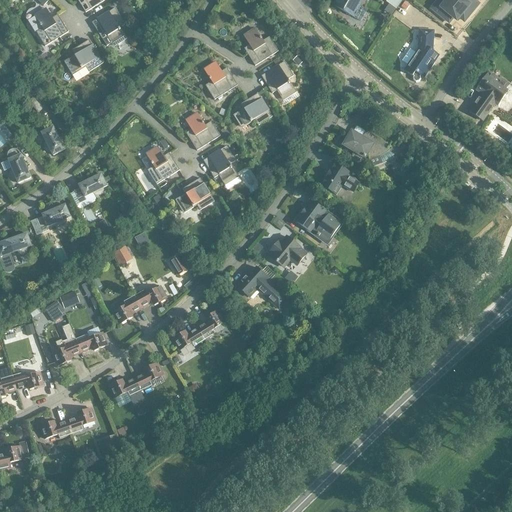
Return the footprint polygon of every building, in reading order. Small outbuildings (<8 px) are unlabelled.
[(77,0),(79,2),(86,13),(106,0),(77,0)] [(336,0),(333,6),(350,15),(350,16),(354,18),(360,7),(359,6),(362,0),(336,0)] [(467,18),(478,4),(472,0),(439,0),(432,9),(439,15),(439,16),(443,19),(444,19),(449,23),(453,18),(456,20),(462,14),(467,18)] [(405,2),(401,7),(405,11),(409,5),(405,2)] [(384,11),(391,16),(396,9),(389,5),(384,11)] [(128,6),(122,10),(127,19),(134,15),(128,6)] [(45,47),(68,33),(58,15),(52,18),(46,9),(34,16),(37,21),(30,25),(35,33),(36,33),(45,47)] [(115,9),(92,23),(106,46),(111,43),(114,47),(126,39),(118,27),(124,23),(115,9)] [(244,49),(248,55),(249,55),(256,65),(255,66),(278,52),(269,37),(263,41),(262,39),(261,37),(261,38),(255,29),(244,36),(250,46),(244,49)] [(410,52),(402,64),(407,67),(404,71),(412,76),(413,77),(413,78),(413,81),(416,83),(419,82),(421,80),(420,76),(421,76),(424,78),(430,68),(431,69),(435,63),(434,63),(439,56),(430,50),(431,45),(433,45),(434,31),(420,30),(419,45),(421,47),(415,55),(410,52)] [(3,31),(0,32),(0,41),(3,47),(9,44),(3,31)] [(103,63),(89,40),(71,51),(75,56),(65,62),(73,74),(76,72),(81,79),(89,74),(89,73),(103,63)] [(12,46),(6,49),(9,55),(15,52),(12,46)] [(46,54),(41,57),(44,62),(49,59),(46,54)] [(298,56),(293,62),(299,68),(304,62),(298,56)] [(223,95),(238,86),(237,85),(237,86),(230,75),(231,75),(227,69),(222,72),(216,62),(204,70),(209,78),(209,79),(210,80),(212,82),(206,86),(215,100),(219,98),(221,100),(224,98),(223,95)] [(267,73),(261,77),(262,77),(263,77),(269,87),(268,88),(272,94),(277,91),(283,100),(295,93),(290,84),(289,82),(288,80),(294,76),(285,62),(279,66),(278,66),(267,73)] [(487,75),(484,75),(479,82),(480,84),(479,87),(479,86),(475,91),(481,95),(469,111),(483,121),(495,104),(497,106),(505,95),(503,93),(509,85),(500,78),(499,79),(489,73),(487,75)] [(261,99),(258,94),(258,95),(248,102),(247,101),(241,105),(244,110),(235,116),(242,128),(251,122),(251,123),(253,122),(252,121),(254,120),(258,126),(273,117),(269,111),(262,99),(261,99)] [(34,98),(29,103),(38,112),(43,107),(34,98)] [(186,134),(190,140),(191,139),(198,150),(197,151),(220,137),(211,122),(205,126),(204,124),(203,122),(197,114),(186,121),(192,131),(186,134)] [(497,125),(494,130),(502,134),(498,141),(508,146),(511,138),(511,127),(495,119),(493,123),(497,125)] [(0,126),(0,131),(6,138),(11,134),(3,124),(0,126)] [(226,126),(221,130),(224,135),(229,132),(226,126)] [(59,139),(58,138),(53,127),(41,133),(46,142),(45,142),(45,143),(44,144),(44,145),(44,147),(44,148),(44,149),(45,149),(45,150),(46,151),(47,151),(48,152),(49,152),(50,152),(51,151),(53,156),(65,150),(61,142),(60,143),(58,140),(59,139)] [(352,133),(344,146),(354,152),(352,155),(353,155),(353,156),(354,156),(355,156),(356,156),(357,156),(358,156),(359,156),(361,156),(365,158),(366,155),(368,155),(371,168),(372,167),(373,167),(374,167),(375,167),(376,166),(377,166),(378,166),(379,165),(380,165),(381,164),(378,158),(379,158),(380,157),(381,157),(382,156),(383,156),(384,155),(385,154),(386,154),(386,153),(387,153),(388,152),(389,152),(389,151),(382,147),(385,143),(366,132),(362,139),(352,133)] [(164,139),(160,141),(165,149),(169,146),(164,139)] [(157,185),(180,171),(179,170),(179,171),(172,160),(173,159),(169,153),(164,157),(158,147),(146,155),(151,163),(152,165),(154,167),(148,171),(157,185)] [(209,158),(203,161),(204,162),(205,161),(211,172),(210,173),(214,179),(220,175),(225,185),(237,177),(232,169),(231,167),(230,165),(236,161),(227,147),(221,151),(220,150),(209,158)] [(8,158),(8,160),(1,163),(4,170),(12,167),(12,169),(11,170),(11,171),(10,171),(10,172),(10,173),(10,174),(10,175),(10,176),(11,177),(12,178),(13,179),(14,179),(15,179),(16,179),(18,184),(30,179),(27,171),(26,171),(24,168),(26,168),(20,153),(19,152),(18,151),(17,150),(16,150),(14,150),(12,150),(11,150),(10,151),(9,151),(9,152),(8,152),(8,153),(8,154),(7,155),(7,156),(8,157),(8,158)] [(415,161),(408,163),(411,175),(418,173),(415,161)] [(321,186),(336,195),(342,185),(354,192),(359,184),(347,177),(349,173),(334,163),(326,177),(321,186)] [(247,169),(237,176),(249,197),(260,191),(247,169)] [(102,174),(96,178),(94,178),(95,180),(91,181),(91,180),(79,186),(80,188),(74,191),(79,203),(86,200),(85,197),(93,193),(94,194),(95,195),(96,195),(97,195),(97,196),(99,195),(100,195),(101,195),(101,194),(102,193),(103,193),(103,192),(103,191),(103,190),(103,189),(103,188),(108,186),(102,174)] [(140,183),(148,195),(154,191),(146,179),(140,183)] [(203,184),(200,179),(200,180),(190,187),(189,186),(183,189),(186,195),(177,201),(184,213),(193,207),(195,206),(194,206),(196,205),(200,211),(215,202),(211,196),(204,184),(203,184)] [(159,194),(153,198),(156,203),(162,200),(159,194)] [(343,224),(310,200),(294,222),(316,237),(317,236),(319,237),(320,235),(330,242),(343,224)] [(43,218),(31,223),(36,234),(48,229),(48,227),(56,223),(56,224),(57,224),(57,225),(58,225),(58,226),(59,226),(60,226),(61,226),(62,226),(63,226),(64,225),(65,225),(65,224),(66,224),(66,223),(66,222),(66,221),(66,220),(66,219),(71,217),(66,205),(58,209),(58,210),(55,211),(55,210),(42,215),(43,218)] [(105,219),(93,225),(97,234),(110,228),(105,219)] [(0,260),(3,270),(4,269),(4,270),(5,271),(6,272),(7,272),(8,272),(9,272),(10,272),(11,272),(12,271),(13,270),(14,269),(14,268),(14,267),(14,266),(15,266),(11,254),(17,252),(18,252),(18,253),(19,253),(19,254),(20,254),(21,254),(21,255),(22,255),(23,255),(23,254),(24,254),(25,254),(25,253),(26,253),(26,252),(27,252),(27,251),(27,250),(27,249),(27,248),(32,246),(28,234),(20,237),(20,238),(17,239),(16,238),(0,243),(0,260)] [(281,241),(280,240),(278,242),(279,242),(270,252),(268,253),(270,255),(269,257),(271,258),(283,267),(282,268),(284,269),(290,262),(297,267),(298,266),(297,265),(306,255),(306,256),(308,254),(301,248),(302,248),(300,247),(299,247),(288,238),(288,237),(286,236),(281,241)] [(125,250),(112,258),(120,271),(132,263),(125,250)] [(180,257),(170,263),(178,277),(188,271),(180,257)] [(257,268),(250,276),(247,273),(243,277),(244,278),(236,286),(248,296),(247,297),(250,299),(257,291),(256,290),(257,289),(279,309),(288,300),(266,280),(267,278),(257,268)] [(97,278),(91,281),(94,287),(100,284),(97,278)] [(87,282),(82,285),(85,291),(91,289),(87,282)] [(146,290),(135,296),(142,309),(153,303),(154,306),(167,299),(160,287),(148,294),(146,290)] [(76,291),(60,297),(64,309),(77,304),(76,301),(79,300),(76,291)] [(142,309),(135,296),(123,302),(125,306),(113,313),(120,325),(132,318),(131,315),(142,309)] [(60,302),(46,311),(54,324),(66,316),(60,302)] [(208,322),(197,328),(205,341),(216,334),(214,330),(225,323),(218,311),(206,319),(208,322)] [(77,321),(69,324),(82,353),(93,348),(94,351),(107,346),(102,333),(89,339),(88,334),(83,336),(77,321)] [(33,324),(25,326),(27,336),(36,334),(33,324)] [(82,353),(69,324),(62,327),(68,342),(64,344),(58,347),(60,351),(53,354),(58,366),(71,361),(70,358),(82,353)] [(185,332),(173,340),(180,351),(183,356),(195,349),(194,348),(205,341),(197,328),(187,335),(185,332)] [(146,373),(135,378),(141,392),(153,386),(151,382),(163,376),(157,364),(144,370),(146,373)] [(0,378),(2,384),(0,384),(0,398),(6,397),(5,394),(17,390),(13,376),(11,369),(0,371),(0,378)] [(25,372),(13,376),(17,390),(29,387),(30,390),(43,386),(40,373),(27,377),(25,372)] [(122,381),(109,387),(115,399),(127,393),(139,416),(150,411),(141,392),(135,378),(123,384),(122,381)] [(196,384),(189,389),(192,394),(199,389),(196,384)] [(78,417),(66,421),(71,435),(84,431),(82,426),(95,422),(91,409),(77,414),(78,417)] [(71,435),(66,421),(55,425),(54,422),(40,427),(45,440),(58,435),(59,439),(71,435)] [(124,428),(117,432),(123,441),(129,438),(124,428)] [(115,436),(105,440),(109,451),(119,447),(115,436)] [(7,453),(0,454),(0,470),(11,468),(10,463),(30,459),(27,445),(6,450),(7,453)] [(41,445),(35,447),(38,455),(44,453),(41,445)]
